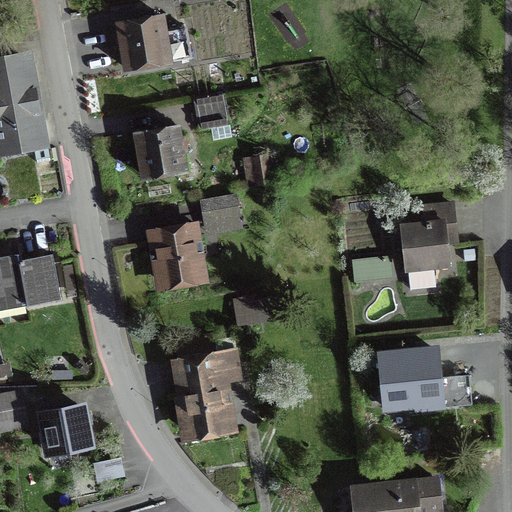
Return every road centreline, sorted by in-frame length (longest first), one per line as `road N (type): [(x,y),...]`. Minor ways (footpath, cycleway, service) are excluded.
road 1 (residential): [(47,0),(108,336),(134,416),(213,511)]
road 2 (residential): [(507,0),(507,216)]
